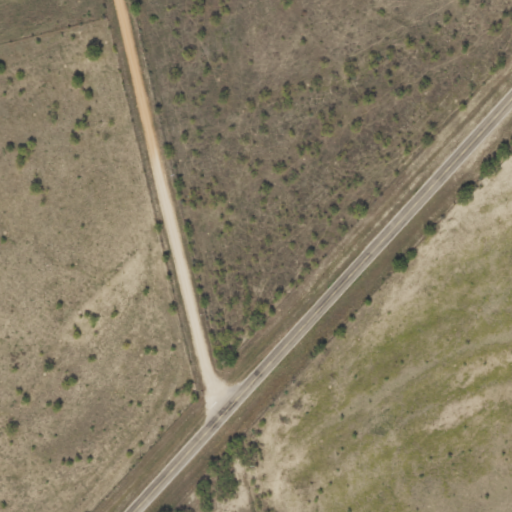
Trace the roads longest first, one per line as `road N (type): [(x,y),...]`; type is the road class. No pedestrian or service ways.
road 1 (secondary): [(511,102),(136,511)]
road 2 (residential): [(216,426),(119,0)]
